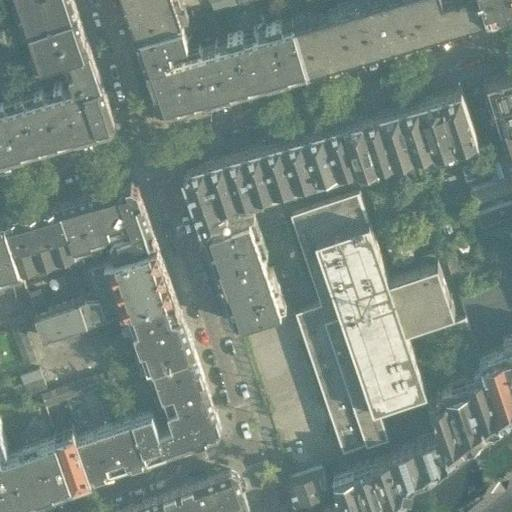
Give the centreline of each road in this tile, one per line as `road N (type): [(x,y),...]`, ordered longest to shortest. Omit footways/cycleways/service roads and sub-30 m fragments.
road 1 (residential): [(148,143),(511,38)]
road 2 (residential): [(250,444),(148,143)]
road 3 (residential): [(250,444),(50,511)]
road 4 (residential): [(0,186),(148,143)]
road 5 (residential): [(148,143),(99,0)]
